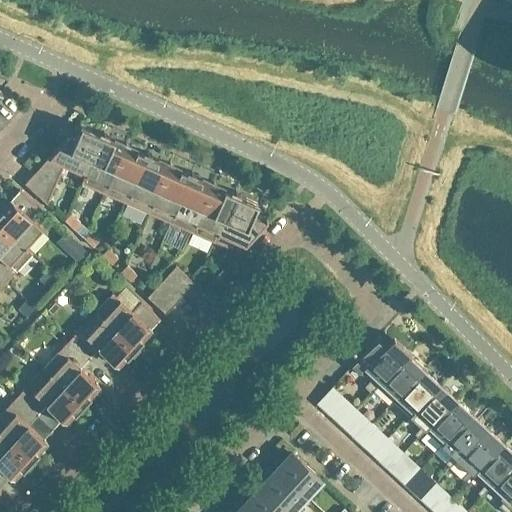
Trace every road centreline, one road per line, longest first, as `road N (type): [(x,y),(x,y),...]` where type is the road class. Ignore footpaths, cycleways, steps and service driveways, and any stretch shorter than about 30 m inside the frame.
road 1 (residential): [(285,397),(372,301),(291,224),(28,511)]
road 2 (residential): [(285,397),(411,511)]
road 3 (residential): [(179,511),(285,397)]
